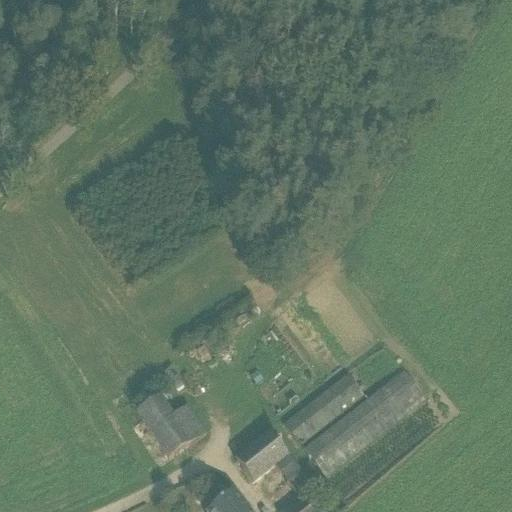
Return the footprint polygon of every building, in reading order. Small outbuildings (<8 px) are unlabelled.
[(402,373),(302,450),(326,480),(425,403),(402,373)] [(347,376),(282,425),(300,448),(364,399),(347,376)] [(173,418),(160,398),(136,414),(168,461),(191,445),(173,418)] [(204,436),(186,409),(173,418),(191,445),(204,436)] [(271,436),(236,464),(252,485),(274,468),(288,458),(271,436)] [(308,511),(306,511),(329,511),(288,458),(274,468),(308,511)] [(247,511),(234,494),(211,511),(247,511)]
